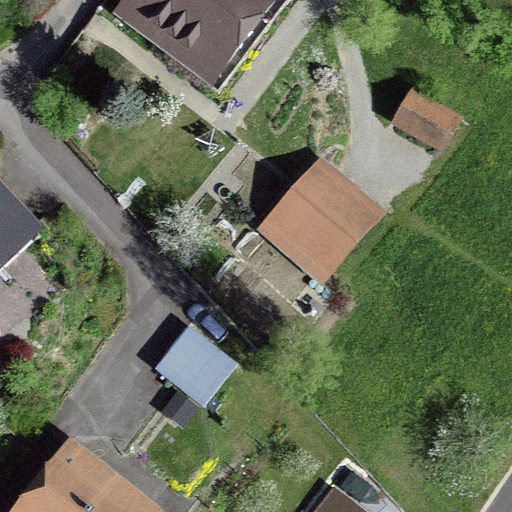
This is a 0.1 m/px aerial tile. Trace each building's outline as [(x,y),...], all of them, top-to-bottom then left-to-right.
[(264,0),(134,0),(128,9),(211,71),(264,0)] [(443,147),(457,124),(411,98),(398,121),(443,147)] [(323,267),(370,215),(324,175),(277,229),(323,267)] [(0,260),(27,235),(0,205),(0,260)] [(160,373),(203,407),(235,367),(191,333),(160,373)] [(145,511),(147,510),(92,466),(84,476),(67,463),(28,511),(145,511)]
